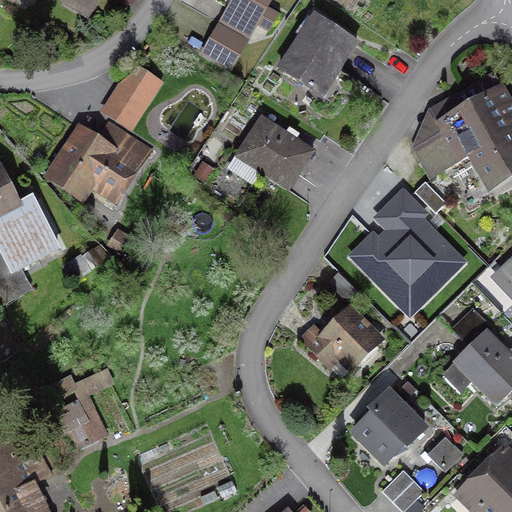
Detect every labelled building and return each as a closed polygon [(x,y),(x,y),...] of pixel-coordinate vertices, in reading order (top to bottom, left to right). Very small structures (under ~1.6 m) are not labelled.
[(64,0),(61,6),(87,20),(97,0),(64,0)] [(209,0),(228,10),(220,24),(248,40),(256,25),(267,32),(276,16),(265,10),(270,0),(209,0)] [(355,46),(313,18),(278,70),(315,95),(329,73),(334,77),(355,46)] [(229,70),(244,44),(218,29),(203,55),(229,70)] [(125,133),(155,87),(132,73),(102,118),(125,133)] [(511,121),(511,112),(492,78),(428,115),(440,135),(413,150),(431,180),(472,156),(491,188),(511,175),(511,149),(500,128),(511,121)] [(259,174),(287,192),(312,155),(261,121),(238,155),(261,171),(259,174)] [(92,147),(73,134),(42,181),(78,205),(88,189),(111,204),(143,156),(103,129),(92,147)] [(0,306),(1,308),(29,291),(17,271),(55,251),(30,201),(18,207),(0,172),(0,306)] [(425,216),(404,195),(377,221),(388,232),(378,241),(374,236),(352,258),(409,316),(463,263),(421,221),(425,216)] [(122,254),(128,245),(115,237),(109,246),(122,254)] [(100,264),(91,252),(83,257),(91,270),(100,264)] [(351,371),(378,344),(347,313),(321,338),(313,331),(302,343),(322,363),(333,352),(351,371)] [(495,408),(511,390),(511,362),(485,335),(456,363),(474,381),(471,384),(495,408)] [(69,380),(48,390),(54,401),(74,391),(69,380)] [(419,435),(380,398),(344,436),(383,473),(419,435)] [(80,450),(102,439),(90,414),(82,418),(75,404),(50,417),(58,433),(69,428),(80,450)] [(3,431),(0,432),(0,511),(39,511),(27,488),(49,477),(39,458),(22,467),(3,431)] [(449,446),(429,462),(444,474),(460,456),(449,446)] [(510,511),(511,463),(501,453),(463,492),(477,506),(473,510),(475,511),(510,511)] [(408,511),(424,497),(401,473),(381,492),(400,511),(408,511)]
